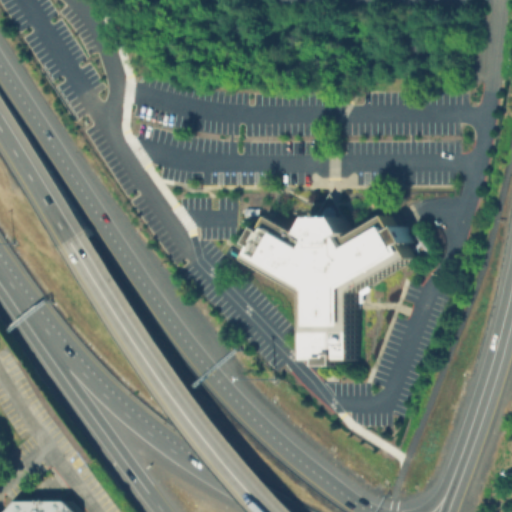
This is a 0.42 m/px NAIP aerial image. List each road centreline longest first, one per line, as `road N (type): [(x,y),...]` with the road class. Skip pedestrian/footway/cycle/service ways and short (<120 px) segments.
road 1 (motorway): [(367,511),(257,423),(201,362),(0,68)]
road 2 (motorway): [(273,511),(180,397),(72,238)]
road 3 (motorway): [(47,335),(167,444),(277,511)]
road 4 (motorway): [(47,335),(59,374),(161,511)]
road 5 (motorway): [(511,309),(460,472)]
road 6 (motorway): [(72,238),(0,127)]
